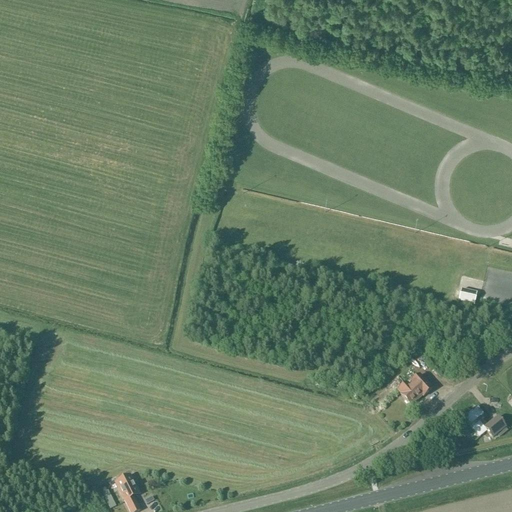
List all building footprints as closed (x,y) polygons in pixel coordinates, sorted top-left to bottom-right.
[(476,294),(460,291),(458,302),(473,306),(476,294)] [(432,391),(414,369),(405,376),(411,383),(409,384),(412,387),(410,388),(407,385),(398,392),(403,399),(410,407),(422,397),(423,398),(432,391)] [(492,439),(505,428),(497,419),(485,429),(479,423),(484,419),(476,410),(464,420),(479,438),(486,432),(492,439)] [(130,477),(123,481),(116,485),(130,511),(138,511),(140,511),(133,499),(140,496),(130,477)] [(110,499),(105,502),(109,510),(114,507),(110,499)]
